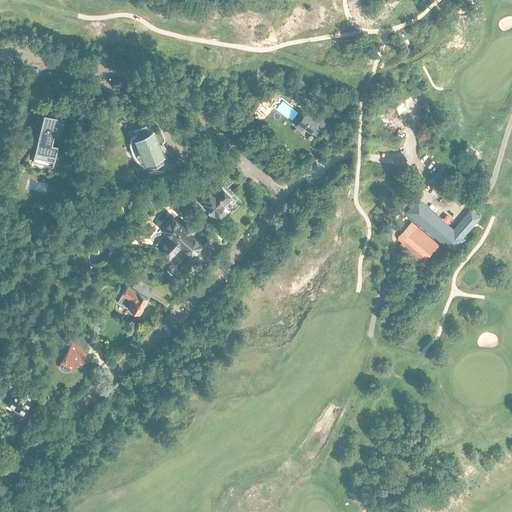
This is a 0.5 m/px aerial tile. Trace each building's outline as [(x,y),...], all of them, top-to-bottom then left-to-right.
[(411,98),(387,113),(390,119),(415,103),(411,98)] [(324,123),(307,110),(294,127),(300,131),(302,128),(308,133),(309,133),(314,137),(324,123)] [(41,116),(29,164),(50,169),(55,148),(49,147),(52,135),(58,136),(61,121),(41,116)] [(178,170),(173,158),(168,160),(164,150),(160,152),(153,132),(150,133),(147,125),(134,130),(137,136),(131,138),(130,142),(130,145),(130,149),(132,152),(133,156),(136,160),(138,162),(142,165),(149,163),(150,166),(160,162),(165,175),(166,175),(169,181),(178,178),(176,171),(178,170)] [(437,171),(430,179),(460,204),(465,199),(447,183),(450,180),(438,170),(437,171)] [(222,204),(225,200),(227,201),(230,198),(230,196),(231,195),(231,194),(233,192),(224,183),(222,186),(221,185),(215,191),(212,188),(201,199),(201,200),(200,201),(203,204),(213,214),(214,213),(215,214),(224,205),(222,204)] [(418,200),(407,213),(453,252),(464,240),(462,238),(475,223),(471,219),(470,221),(465,217),(453,230),(418,200)] [(167,243),(161,250),(169,257),(180,243),(193,253),(201,242),(190,233),(193,229),(184,222),(181,225),(170,217),(162,228),(172,236),(172,237),(170,236),(165,242),(167,243)] [(399,235),(397,240),(401,243),(403,242),(411,249),(409,252),(422,263),(424,260),(426,261),(426,260),(429,262),(437,252),(435,250),(437,248),(413,229),(404,239),(399,235)] [(123,294),(118,302),(129,308),(129,309),(130,311),(134,314),(137,313),(139,314),(153,289),(137,279),(132,288),(127,285),(122,293),(123,294)] [(91,339),(79,332),(77,331),(73,338),(76,339),(75,342),(72,341),(60,363),(61,364),(60,366),(61,368),(66,371),(68,371),(69,369),(71,370),(74,365),(77,368),(88,350),(86,349),(91,339)] [(31,401),(32,398),(26,395),(27,392),(23,389),(21,392),(8,385),(1,398),(8,402),(7,404),(13,408),(10,414),(18,419),(22,412),(24,413),(31,401)]
